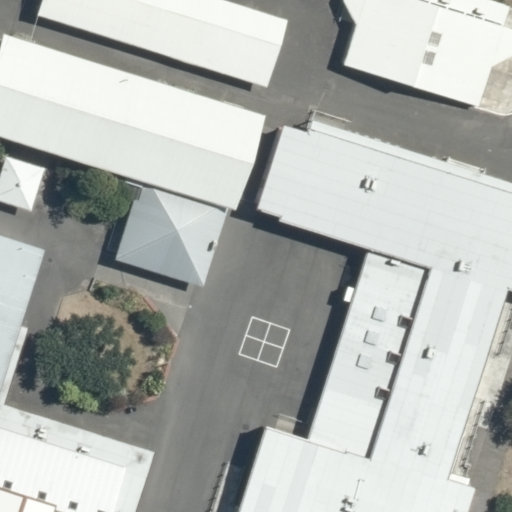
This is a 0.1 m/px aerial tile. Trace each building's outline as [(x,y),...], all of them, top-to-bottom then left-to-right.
[(293,5),(276,0),(36,0),(31,16),(266,89),(293,5)] [(341,0),(325,50),(474,97),(504,0),(341,0)] [(267,110),(0,26),(0,27),(0,126),(139,170),(112,255),(211,286),(267,110)] [(511,177),(302,112),(273,204),(362,232),(304,418),(255,403),(221,511),(456,511),(470,470),(442,461),(500,278),(511,281),(511,177)] [(41,163),(0,150),(0,199),(28,207),(41,163)] [(0,356),(39,231),(0,218),(0,511),(107,511),(124,459),(0,420),(0,356)]
